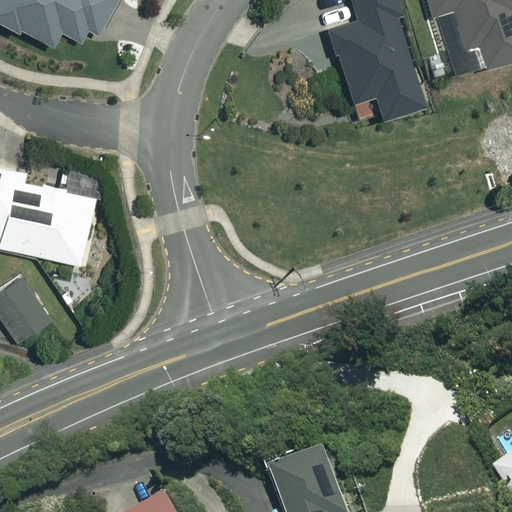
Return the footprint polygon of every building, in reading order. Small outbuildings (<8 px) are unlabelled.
[(0,0),(0,22),(12,29),(14,26),(48,44),(56,29),(86,46),(110,0),(0,0)] [(394,0),(345,0),(350,17),(323,24),(351,125),(424,105),(394,0)] [(511,0),(422,0),(427,16),(449,10),(460,49),(471,45),(477,65),(511,55),(511,0)] [(23,171),(0,165),(0,245),(76,263),(91,195),(21,180),(23,171)] [(46,319),(16,275),(0,285),(0,320),(14,341),(46,319)] [(91,281),(61,277),(60,292),(72,312),(87,315),(91,281)] [(268,471),(282,511),(347,511),(326,451),(268,471)] [(511,457),(495,469),(511,494),(511,457)] [(174,511),(168,500),(146,511),(174,511)]
